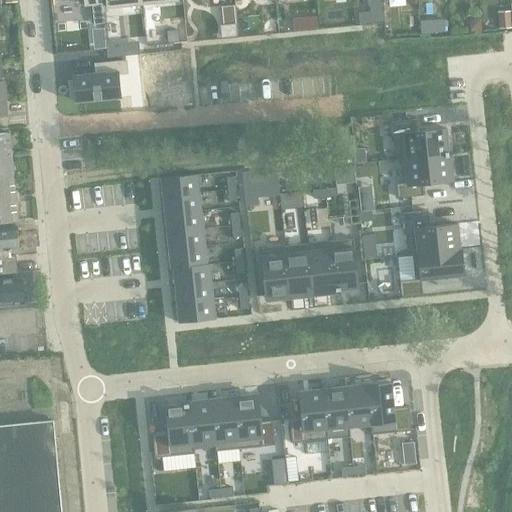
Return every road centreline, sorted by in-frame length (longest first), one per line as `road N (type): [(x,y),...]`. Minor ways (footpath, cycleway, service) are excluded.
road 1 (residential): [(86,386),(427,354)]
road 2 (residential): [(511,63),(470,68),(501,347)]
road 3 (residential): [(45,128),(344,106)]
road 4 (residential): [(86,386),(63,319),(45,128)]
road 5 (residential): [(427,354),(443,511)]
road 6 (residential): [(45,128),(32,0)]
road 7 (residential): [(96,511),(86,386)]
